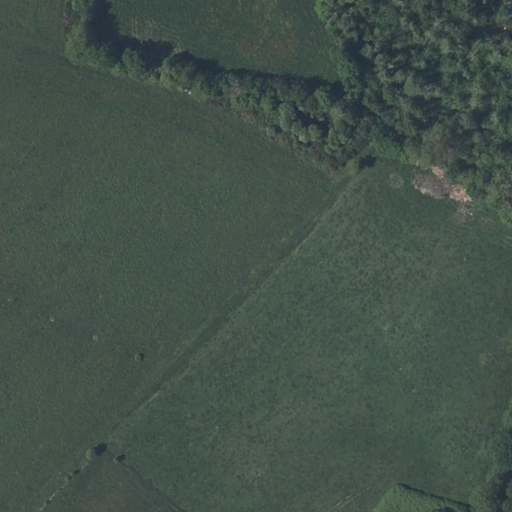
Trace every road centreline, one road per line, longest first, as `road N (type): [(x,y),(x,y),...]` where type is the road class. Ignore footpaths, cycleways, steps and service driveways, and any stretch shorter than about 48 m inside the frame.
road 1 (track): [(0,296),(165,364),(311,217),(343,158)]
road 2 (track): [(0,37),(238,110),(317,156),(343,158),(393,119)]
